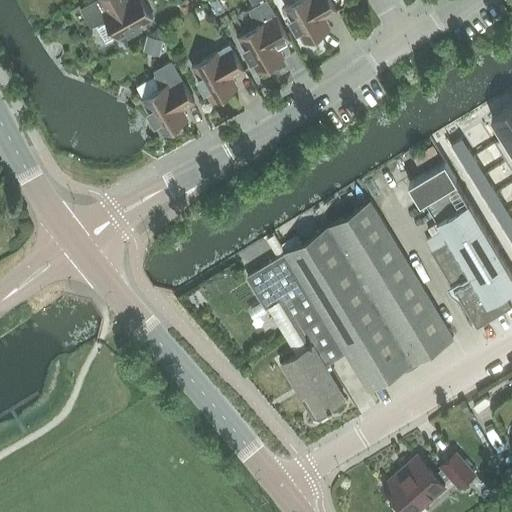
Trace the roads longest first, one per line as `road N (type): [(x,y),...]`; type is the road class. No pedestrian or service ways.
road 1 (tertiary): [(78,245),(406,42)]
road 2 (tertiary): [(281,492),(78,245)]
road 3 (residential): [(313,471),(511,355)]
road 4 (tertiary): [(78,245),(0,127)]
